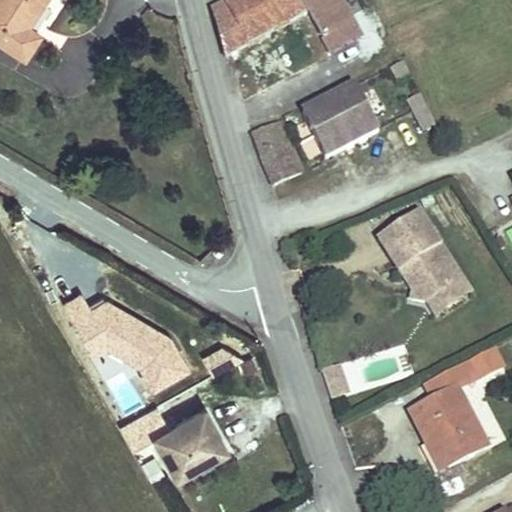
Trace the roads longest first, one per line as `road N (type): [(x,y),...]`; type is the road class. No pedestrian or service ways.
road 1 (residential): [(0,167),(209,288),(268,284)]
road 2 (residential): [(268,284),(190,0)]
road 3 (unknown): [(251,227),(341,207),(454,167),(473,171),(501,197)]
road 4 (unclassified): [(343,511),(268,284)]
road 5 (unknown): [(217,108),(373,64)]
